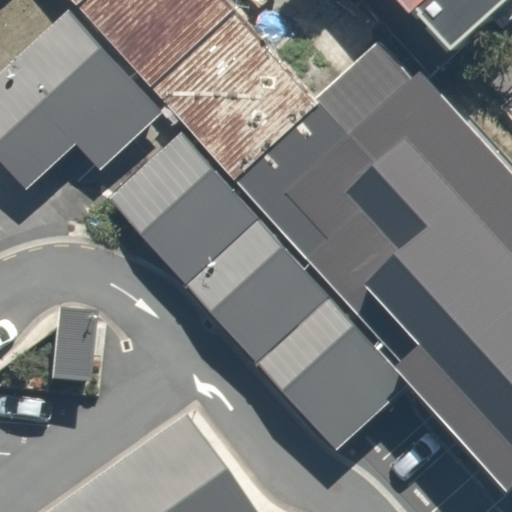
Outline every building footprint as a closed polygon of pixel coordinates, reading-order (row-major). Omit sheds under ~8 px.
[(81,0),(77,5),(237,179),(321,102),(318,98),(227,0),(81,0)] [(511,0),(403,0),(412,9),(415,6),(453,46),(490,14),(504,27),(511,19),(511,0)] [(164,108),(69,8),(0,71),(0,158),(27,189),(77,144),(101,170),(164,108)] [(511,172),(419,70),(413,75),(379,41),(318,98),(321,102),(237,179),(383,340),(378,344),(412,381),(511,490),(511,172)] [(335,450),(412,381),(378,344),(183,129),(107,198),(335,450)] [(93,313),(55,309),(48,381),(85,385),(93,313)] [(248,511),(182,419),(49,511),(248,511)]
